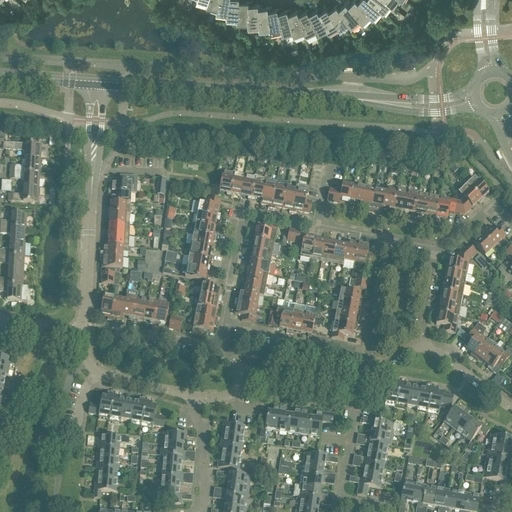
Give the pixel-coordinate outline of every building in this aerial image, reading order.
[(218,0),(217,7),(216,11),(227,13),(228,0),(218,0)] [(237,0),(228,0),(227,13),(226,17),(237,17),(238,0),(237,0)] [(247,0),(238,0),(237,17),(237,21),(247,21),(247,4),(247,0)] [(354,0),(352,0),(347,6),(358,19),(361,22),(369,14),(357,2),(354,0)] [(358,0),(357,2),(369,14),(371,17),(379,9),(368,0),(358,0)] [(368,0),(379,9),(382,12),(388,3),(384,0),(368,0)] [(347,6),(345,3),(337,9),(348,22),(349,24),(350,26),(351,24),(358,19),(347,6)] [(257,4),(247,4),(247,21),(247,25),(258,25),(257,8),(257,4)] [(345,24),(348,22),(337,9),(335,5),(328,11),(336,24),(337,25),(339,29),(345,24)] [(266,6),(257,8),(258,25),(259,29),(269,27),(269,24),(267,10),(266,6)] [(277,12),(276,8),(267,10),(269,24),(269,27),(270,31),(280,29),(280,24),(277,12)] [(328,11),(325,8),(317,13),(324,24),(326,28),(328,31),(337,25),(336,24),(328,11)] [(286,9),(277,12),(280,24),(280,29),(281,33),(282,37),(293,34),(292,30),(290,24),(287,13),(286,9)] [(317,13),(316,9),(307,14),(314,29),(316,33),(326,28),(324,24),(317,13)] [(296,10),(287,13),(290,24),(292,30),(293,34),(294,38),(304,34),(303,30),(301,24),(297,14),(296,10)] [(306,38),(316,33),(314,29),(307,14),(306,10),(297,14),(301,24),(303,30),(304,34),(306,38)] [(7,151),(24,152),(26,154),(25,160),(40,160),(41,146),(8,144),(7,151)] [(23,167),(10,166),(10,173),(39,175),(40,160),(25,160),(25,165),(23,167)] [(399,167),(391,166),(389,173),(398,174),(399,167)] [(215,177),(214,184),(220,185),(219,193),(227,194),(226,196),(230,197),(235,172),(233,172),(232,174),(223,173),(222,178),(215,177)] [(233,198),(234,196),(241,197),(245,177),(236,175),(236,173),(235,172),(230,197),(233,198)] [(22,181),(24,183),(24,188),(39,189),(39,175),(10,173),(10,180),(22,181)] [(248,198),(247,201),(251,201),(256,176),(254,176),(254,179),(245,177),(241,197),(248,198)] [(254,202),(255,200),(262,201),(265,186),(266,181),(257,179),(257,177),(256,176),(251,201),(254,202)] [(474,179),(467,185),(466,184),(464,185),(466,186),(482,203),(484,200),(483,199),(488,193),(474,179)] [(262,201),(260,206),(268,207),(268,209),(271,210),(276,185),(276,183),(266,181),(265,186),(262,201)] [(111,182),(111,189),(108,188),(108,193),(131,195),(131,188),(136,188),(137,183),(111,182)] [(277,182),(276,183),(276,185),(271,210),(275,211),(275,208),(282,210),(286,190),(287,184),(277,182)] [(462,182),(459,184),(462,187),(463,186),(465,188),(458,194),(463,200),(460,203),(465,216),(478,204),(479,205),(482,203),(466,186),(464,185),(462,182)] [(352,187),(342,185),(341,193),(335,192),(333,204),(346,206),(346,209),(349,209),(354,185),(352,184),(352,187)] [(349,209),(353,210),(353,208),(360,209),(364,189),(355,187),(355,185),(354,185),(349,209)] [(296,215),(296,213),(310,215),(312,203),(306,202),(309,188),(298,186),(297,189),(292,214),(296,215)] [(38,204),(38,198),(44,198),(45,190),(39,189),(24,188),(24,194),(21,196),(9,195),(8,202),(38,204)] [(364,189),(360,209),(367,210),(367,213),(370,214),(375,189),(373,188),(373,191),(364,189)] [(386,188),(385,193),(382,208),(383,209),(389,210),(389,212),(392,213),(397,188),(396,188),(395,190),(386,188)] [(397,188),(392,213),(396,214),(396,211),(404,213),(408,193),(398,191),(399,188),(397,188)] [(282,210),(289,211),(289,214),(292,214),(297,189),(296,189),(295,191),(286,190),(282,210)] [(374,214),(374,212),(382,213),(383,209),(382,208),(385,193),(376,191),(377,189),(375,189),(370,214),(374,214)] [(327,203),(333,204),(335,192),(329,190),(327,203)] [(408,193),(404,213),(411,214),(410,216),(414,217),(419,192),(417,192),(417,194),(408,193)] [(419,192),(414,217),(418,218),(418,215),(425,217),(429,197),(420,195),(420,193),(419,192)] [(110,204),(130,205),(131,195),(108,193),(108,198),(110,198),(110,204)] [(440,199),(440,196),(438,196),(438,198),(429,197),(425,217),(432,218),(432,220),(435,221),(440,199)] [(208,199),(207,205),(193,202),(191,213),(195,214),(197,215),(220,219),(220,215),(218,215),(221,202),(208,199)] [(448,213),(454,214),(457,202),(440,199),(435,221),(439,222),(439,220),(447,221),(448,213)] [(457,202),(454,214),(465,216),(460,203),(457,202)] [(107,215),(130,216),(130,205),(110,204),(110,210),(107,210),(107,215)] [(176,210),(167,209),(165,219),(174,221),(176,210)] [(9,222),(8,222),(0,221),(0,228),(26,230),(26,215),(12,214),(11,220),(9,222)] [(130,216),(107,215),(107,220),(109,220),(109,226),(129,227),(130,216)] [(197,216),(195,225),(215,229),(217,222),(219,222),(220,219),(197,215),(197,216)] [(255,238),(252,237),(251,241),(274,245),(277,228),(262,225),(257,224),(255,238)] [(193,234),(191,234),(191,235),(216,240),(216,237),(214,236),(215,229),(195,225),(193,234)] [(129,227),(109,226),(109,232),(106,232),(106,236),(129,238),(129,227)] [(505,237),(497,228),(493,232),(487,227),(481,232),(480,230),(477,233),(493,249),(505,237)] [(0,235),(8,236),(10,238),(10,243),(25,244),(26,230),(0,228),(0,235)] [(286,230),(285,238),(288,239),(288,243),(293,244),(295,232),(286,230)] [(470,243),(485,257),(491,251),(493,252),(494,251),(493,249),(477,233),(475,235),(476,237),(470,243)] [(193,237),(191,246),(211,250),(213,243),(215,244),(216,240),(191,235),(191,237),(193,237)] [(108,241),(108,247),(123,248),(123,249),(128,249),(128,248),(129,238),(106,236),(106,241),(108,241)] [(311,240),(304,238),(300,258),(309,260),(309,263),(310,263),(315,238),(312,237),(311,240)] [(319,239),(315,238),(310,263),(312,263),(312,261),(321,263),(325,242),(318,241),(319,239)] [(251,244),(253,245),(252,252),(272,256),(278,257),(280,246),(276,245),(274,245),(251,241),(251,244)] [(347,242),(346,247),(347,247),(344,262),(352,264),(352,266),(354,266),(354,264),(359,242),(355,241),(355,243),(348,242),(347,242)] [(332,244),(325,242),(321,263),(330,264),(330,267),(332,267),(336,242),(333,242),(332,244)] [(343,267),(344,262),(347,247),(346,247),(339,245),(340,243),(336,242),(332,267),(333,267),(334,265),(343,267)] [(367,270),(370,271),(371,267),(373,255),(368,254),(369,246),(362,245),(362,242),(359,242),(354,264),(368,267),(367,270)] [(10,249),(7,251),(0,250),(0,257),(24,258),(25,244),(10,243),(10,249)] [(476,254),(468,245),(464,249),(472,258),(476,254)] [(187,255),(187,257),(212,261),(212,258),(210,257),(211,250),(191,246),(189,255),(187,255)] [(103,253),(100,253),(100,258),(123,259),(123,252),(130,253),(130,249),(128,248),(128,249),(123,249),(123,248),(108,247),(103,247),(103,253)] [(472,258),(464,249),(458,255),(469,261),(472,258)] [(270,266),(272,256),(252,252),(250,259),(248,258),(247,262),(270,266)] [(445,267),(444,272),(466,276),(469,261),(458,255),(457,257),(456,263),(448,261),(447,267),(445,267)] [(0,264),(7,265),(9,267),(8,272),(23,273),(24,258),(0,257),(0,264)] [(189,259),(187,268),(207,271),(208,264),(211,265),(212,261),(187,257),(186,258),(189,259)] [(483,261),(479,257),(474,261),(478,265),(483,261)] [(123,259),(100,258),(100,263),(102,263),(102,269),(122,270),(123,259)] [(276,267),(270,266),(247,262),(247,265),(249,266),(248,273),(268,277),(274,278),(276,267)] [(183,276),(183,278),(207,283),(208,279),(206,279),(207,271),(187,268),(185,277),(183,276)] [(6,279),(0,279),(0,286),(22,287),(23,273),(8,272),(8,277),(6,279)] [(466,276),(444,272),(443,276),(445,277),(444,283),(464,287),(466,276)] [(266,286),(268,277),(248,273),(246,280),(244,280),(243,283),(268,288),(268,286),(266,286)] [(150,283),(152,276),(144,275),(143,279),(147,280),(146,282),(150,283)] [(356,277),(355,283),(367,286),(368,280),(356,277)] [(264,298),(265,289),(268,290),(268,288),(243,283),(243,287),(245,287),(244,294),(259,297),(259,298),(264,299),(264,298)] [(355,283),(354,289),(366,291),(367,286),(355,283)] [(441,288),(440,293),(462,297),(464,287),(444,283),(443,289),(441,288)] [(0,286),(0,293),(5,293),(6,295),(5,296),(4,300),(6,302),(11,302),(22,302),(27,303),(27,301),(27,299),(28,298),(28,296),(28,294),(28,293),(28,291),(28,289),(28,288),(22,287),(0,286)] [(220,297),(221,290),(213,288),(201,286),(199,295),(197,295),(197,296),(221,301),(222,298),(220,297)] [(359,302),(361,294),(341,291),(339,300),(336,300),(336,301),(361,306),(362,303),(359,302)] [(239,293),(238,300),(235,300),(235,303),(257,308),(259,308),(260,307),(257,306),(259,298),(259,297),(244,294),(239,293)] [(441,298),(440,304),(460,308),(462,297),(440,293),(439,298),(441,298)] [(128,318),(128,320),(133,321),(137,299),(126,297),(126,296),(125,301),(122,317),(123,317),(128,318)] [(199,299),(197,308),(217,311),(218,304),(221,305),(221,301),(197,296),(196,298),(199,299)] [(107,319),(107,321),(110,322),(115,299),(104,297),(100,317),(107,319)] [(125,301),(115,299),(110,322),(114,322),(114,320),(121,321),(122,322),(123,317),(122,317),(125,301)] [(137,322),(138,320),(144,321),(147,301),(137,299),(133,321),(137,322)] [(149,322),(149,324),(154,325),(158,303),(147,301),(144,321),(149,322)] [(338,303),(336,312),(356,316),(358,309),(360,310),(361,306),(336,301),(336,303),(338,303)] [(169,305),(158,303),(154,325),(158,326),(159,324),(165,325),(169,305)] [(234,307),(236,307),(235,315),(243,317),(241,322),(254,325),(257,308),(235,303),(234,307)] [(286,331),(286,333),(289,334),(294,312),(294,309),(295,306),(286,304),(283,306),(283,309),(277,308),(276,311),(275,319),(274,321),(280,322),(279,330),(286,331)] [(458,318),(460,308),(440,304),(439,310),(437,309),(436,314),(458,318)] [(294,312),(289,334),(293,335),(293,332),(300,334),(304,314),(305,308),(295,306),(294,309),(294,312)] [(193,316),(192,318),(195,318),(217,323),(218,319),(216,319),(217,311),(197,308),(195,316),(193,316)] [(307,335),(307,338),(311,338),(317,310),(305,308),(304,314),(300,334),(307,335)] [(332,323),(334,323),(357,327),(357,324),(355,323),(356,316),(336,312),(335,321),(332,321),(332,323)] [(444,327),(443,333),(451,335),(455,335),(458,318),(436,314),(435,319),(437,319),(436,326),(444,327)] [(171,318),(168,330),(174,331),(177,319),(171,318)] [(214,327),(216,328),(217,323),(195,318),(191,336),(202,338),(204,331),(213,333),(214,327)] [(180,333),(182,320),(177,319),(174,331),(180,333)] [(498,327),(503,330),(508,324),(503,320),(498,327)] [(344,336),(352,338),(354,330),(356,331),(357,327),(334,323),(331,340),(343,342),(344,336)] [(466,341),(471,344),(466,350),(471,354),(469,356),(473,359),(487,341),(478,334),(473,331),(466,341)] [(483,364),(496,348),(487,341),(473,359),(477,362),(479,360),(483,364)] [(7,366),(8,361),(0,359),(0,357),(2,349),(0,348),(0,371),(13,373),(13,370),(13,369),(14,367),(7,366)] [(483,364),(488,367),(487,369),(491,373),(491,372),(496,376),(511,354),(507,351),(505,354),(496,348),(483,364)] [(11,380),(12,378),(12,377),(12,376),(13,373),(0,371),(0,381),(4,383),(5,378),(11,380)] [(376,392),(374,402),(396,406),(400,382),(394,380),(393,387),(388,386),(387,394),(376,392)] [(400,382),(396,406),(407,408),(410,390),(405,389),(407,383),(404,382),(400,382)] [(421,392),(417,409),(428,411),(432,387),(426,386),(425,393),(421,392)] [(432,387),(428,411),(439,413),(440,405),(451,407),(453,398),(437,395),(438,389),(436,388),(432,387)] [(407,408),(417,409),(421,392),(410,390),(407,408)] [(107,400),(102,399),(100,408),(90,406),(88,415),(99,417),(110,419),(114,395),(111,394),(110,394),(108,394),(107,400)] [(124,403),(119,402),(120,396),(119,396),(118,395),(117,395),(114,395),(110,419),(120,421),(124,403)] [(140,399),(139,406),(134,405),(131,423),(142,425),(146,400),(143,400),(142,400),(141,400),(140,399)] [(156,409),(151,408),(152,402),(150,401),(149,401),(146,400),(142,425),(152,427),(163,429),(164,423),(165,419),(154,417),(156,409)] [(134,405),(124,403),(120,421),(131,423),(134,405)] [(265,431),(273,432),(273,434),(276,434),(280,408),(274,407),(273,414),(268,413),(266,427),(265,431)] [(287,434),(289,416),(285,416),(286,409),(280,408),(276,434),(279,434),(279,433),(287,434)] [(454,409),(444,424),(453,431),(463,416),(460,414),(454,409)] [(297,437),(301,411),(295,410),(294,417),(289,416),(287,434),(294,435),(294,437),(297,437)] [(301,411),(297,437),(300,437),(300,436),(308,437),(311,419),(306,419),(307,412),(301,411)] [(319,440),(321,424),(323,424),(332,425),(333,423),(333,422),(334,416),(316,413),(315,420),(311,419),(308,437),(316,438),(316,440),(319,440)] [(467,419),(463,416),(453,431),(461,437),(472,422),(467,419)] [(371,417),(370,422),(373,422),(371,433),(392,437),(393,430),(399,431),(400,427),(376,422),(377,418),(371,417)] [(243,436),(244,428),(229,426),(230,422),(224,421),(223,426),(226,426),(225,431),(222,430),(221,436),(244,440),(244,437),(243,436)] [(483,426),(481,429),(477,426),(472,422),(461,437),(470,444),(477,435),(479,432),(482,434),(485,437),(488,434),(489,431),(486,429),(483,426)] [(186,437),(187,432),(181,432),(180,436),(165,435),(165,439),(162,439),(161,446),(182,447),(183,441),(183,437),(186,437)] [(371,433),(370,444),(387,447),(390,447),(392,437),(371,433)] [(241,450),(242,442),(244,443),(244,440),(221,436),(221,443),(224,443),(223,448),(241,450)] [(101,444),(101,448),(119,450),(119,442),(121,442),(121,439),(99,437),(98,444),(101,444)] [(493,441),(490,441),(489,447),(509,451),(511,445),(511,440),(494,437),(493,441)] [(368,454),(387,458),(387,455),(386,454),(387,447),(370,444),(369,449),(368,454)] [(181,458),(182,453),(182,447),(161,446),(161,452),(164,452),(163,457),(181,458)] [(490,458),(507,461),(508,458),(509,451),(489,447),(488,453),(490,454),(490,458)] [(118,458),(119,450),(101,448),(100,453),(97,453),(97,459),(119,461),(120,458),(118,458)] [(241,458),(240,458),(241,450),(223,448),(222,452),(219,452),(219,458),(241,461),(241,458)] [(386,461),(387,458),(368,454),(366,464),(384,468),(385,460),(386,461)] [(303,466),(324,469),(325,458),(307,455),(307,460),(304,459),(303,466)] [(181,469),(181,463),(181,458),(163,457),(163,464),(161,464),(161,467),(181,469)] [(241,464),(241,461),(219,458),(218,464),(221,464),(220,469),(238,472),(239,464),(241,464)] [(507,461),(490,458),(489,463),(486,462),(485,468),(506,472),(507,466),(507,461)] [(99,470),(117,471),(118,464),(119,464),(119,461),(97,459),(96,465),(99,465),(99,470)] [(364,475),(383,479),(383,476),(382,476),(384,468),(366,464),(365,470),(364,475)] [(304,477),(322,479),(324,469),(303,466),(302,472),(305,473),(304,477)] [(180,480),(180,474),(181,469),(161,467),(161,470),(162,470),(162,478),(180,480)] [(507,483),(504,483),(504,479),(506,472),(485,468),(484,475),(487,475),(486,480),(501,483),(500,487),(506,488),(507,483)] [(95,481),(118,482),(118,479),(116,479),(117,471),(99,470),(99,475),(96,474),(95,481)] [(248,477),(230,475),(229,480),(228,486),(249,489),(250,482),(247,482),(248,477)] [(381,482),(382,482),(383,479),(364,475),(362,486),(359,485),(357,496),(366,498),(368,488),(380,490),(381,482)] [(300,487),(320,490),(322,479),(304,477),(303,481),(301,481),(300,487)] [(179,490),(179,485),(180,480),(162,478),(161,486),(160,486),(159,489),(179,490)] [(100,492),(115,493),(116,485),(117,485),(118,482),(95,481),(95,487),(98,487),(97,491),(94,491),(94,500),(100,500),(100,492)] [(404,484),(401,502),(412,504),(415,485),(412,484),(412,486),(404,484)] [(415,485),(412,504),(423,506),(426,488),(418,487),(418,485),(415,485)] [(227,491),(226,497),(244,499),(245,495),(248,495),(249,489),(228,486),(227,491)] [(300,487),(294,486),(293,497),(301,498),(319,501),(320,490),(300,487)] [(433,508),(436,490),(426,488),(423,506),(427,507),(433,508)] [(159,489),(159,492),(161,492),(160,500),(175,501),(178,501),(178,496),(179,490),(159,489)] [(444,510),(447,492),(436,490),(433,508),(439,509),(444,510)] [(447,492),(444,510),(449,511),(455,511),(458,494),(447,492)] [(465,511),(468,496),(458,494),(455,511),(454,511),(465,511)] [(476,511),(479,498),(468,496),(465,511),(476,511)] [(226,502),(225,507),(246,510),(247,504),(244,503),(244,499),(226,497),(226,502)] [(297,509),(317,511),(319,501),(301,498),(300,503),(297,502),(297,509)]
